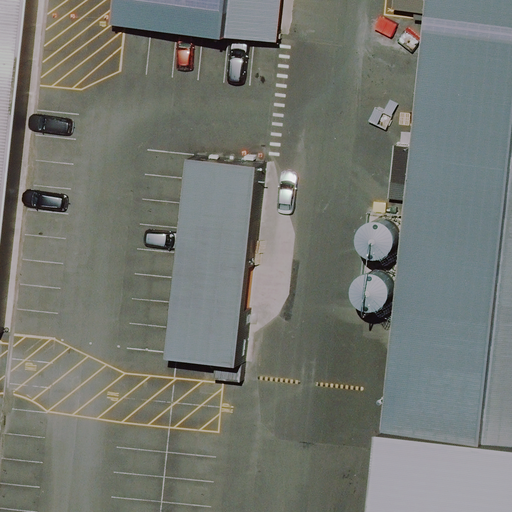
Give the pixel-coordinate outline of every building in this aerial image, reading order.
[(0,0),(0,306),(30,4),(0,0)] [(283,0),(116,0),(114,28),(279,45),(283,0)] [(511,0),(431,0),(387,432),(511,443),(511,0)] [(239,373),(261,174),(190,166),(168,365),(239,373)] [(511,511),(511,443),(387,432),(368,430),(360,511),(511,511)]
